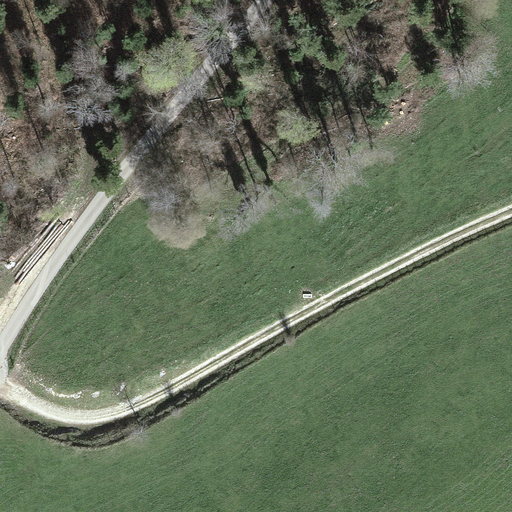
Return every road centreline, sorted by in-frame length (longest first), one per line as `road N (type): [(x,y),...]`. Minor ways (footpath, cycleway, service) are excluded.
road 1 (track): [(511,210),(114,413),(62,415),(0,381)]
road 2 (unclassified): [(259,0),(212,49),(0,346)]
